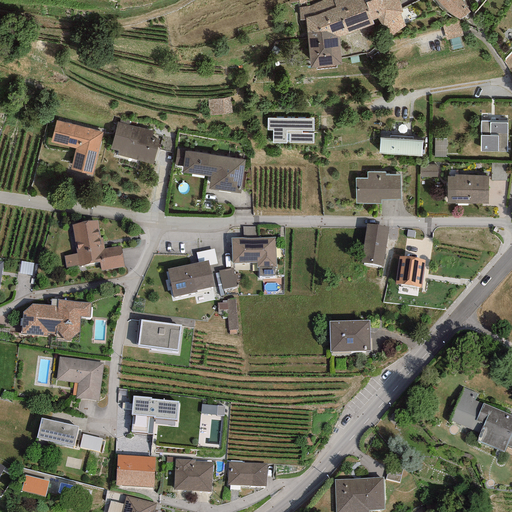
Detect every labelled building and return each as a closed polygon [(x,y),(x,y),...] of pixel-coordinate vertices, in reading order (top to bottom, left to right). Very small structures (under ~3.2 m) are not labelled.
[(300,21),(306,20),(306,17),(323,13),(336,8),(333,0),(323,0),(309,6),(299,8),(300,21)] [(333,0),(336,8),(338,7),(349,34),(373,24),(372,20),(366,3),(364,0),(333,0)] [(403,12),(398,0),(373,0),(366,3),(372,20),(377,19),(382,25),(391,36),(405,26),(401,13),(403,12)] [(460,19),(470,12),(459,0),(437,0),(450,14),(460,19)] [(336,8),(323,13),(332,34),(340,37),(349,34),(338,7),(336,8)] [(310,68),(342,65),(340,37),(332,34),(323,13),(306,17),(306,20),(310,68)] [(458,21),(443,26),(445,35),(447,40),(463,36),(461,31),(458,21)] [(230,98),(208,100),(209,116),(232,113),(230,98)] [(273,130),(273,143),(313,144),(314,119),(267,118),(267,130),(273,130)] [(56,120),(50,142),(75,149),(70,170),(92,175),(103,132),(56,120)] [(490,121),(481,122),(481,152),(507,152),(508,123),(490,123),(490,121)] [(117,151),(116,155),(153,164),(159,139),(152,137),(153,131),(117,122),(110,149),(117,151)] [(422,141),(413,141),(413,137),(390,136),(390,139),(380,139),(379,153),(422,156),(422,141)] [(176,140),(162,137),(159,150),(173,153),(176,140)] [(446,139),(435,139),(434,157),(446,157),(446,139)] [(183,167),(185,151),(185,148),(177,147),(175,165),(183,167)] [(240,194),(245,160),(185,151),(183,167),(182,173),(210,177),(209,189),(240,194)] [(506,163),(491,163),(491,180),(506,180),(506,163)] [(438,165),(420,164),(420,177),(438,177),(438,165)] [(381,204),(381,200),(400,200),(400,175),(385,175),(385,172),(367,172),(367,179),(356,179),(356,204),(381,204)] [(447,176),(447,203),(488,204),(488,175),(454,175),(454,176),(447,176)] [(79,266),(99,263),(97,250),(104,249),(102,238),(101,238),(97,220),(71,225),(77,253),(64,256),(66,268),(79,265),(79,266)] [(389,227),(366,224),(362,263),(383,266),(389,227)] [(243,227),(243,238),(258,238),(258,227),(243,227)] [(243,238),(231,238),(232,263),(256,263),(256,268),(259,268),(259,276),(275,276),(274,267),(276,267),(276,237),(258,238),(243,238)] [(120,246),(104,249),(97,250),(99,263),(101,271),(124,267),(120,246)] [(214,249),(196,253),(198,262),(208,260),(209,266),(217,264),(214,249)] [(425,260),(399,256),(395,283),(421,287),(425,260)] [(198,262),(167,269),(173,297),(197,292),(196,290),(214,287),(209,266),(208,260),(198,262)] [(34,264),(21,261),(19,273),(31,276),(34,264)] [(233,268),(218,271),(222,290),(236,287),(233,268)] [(236,298),(227,299),(227,301),(222,301),(222,303),(217,303),(217,314),(227,313),(228,330),(237,330),(236,298)] [(23,313),(22,333),(47,336),(47,333),(56,334),(56,331),(58,331),(65,340),(69,341),(79,332),(80,317),(90,317),(90,303),(77,302),(57,299),(57,306),(32,304),(23,313)] [(181,325),(141,320),(137,346),(178,351),(181,325)] [(369,320),(329,322),(330,352),(370,351),(369,320)] [(103,362),(59,357),(56,380),(78,382),(76,398),(99,401),(103,362)] [(511,414),(483,403),(483,404),(474,400),(477,394),(462,387),(448,420),(480,433),(477,441),(504,452),(506,446),(511,448),(511,414)] [(151,397),(133,396),(131,414),(133,415),(131,431),(147,433),(147,434),(152,434),(153,418),(177,420),(178,401),(151,399),(151,397)] [(202,404),(201,413),(223,416),(224,406),(202,404)] [(78,427),(41,418),(36,438),(73,447),(78,427)] [(102,439),(82,434),(79,447),(99,452),(102,439)] [(155,458),(117,456),(115,486),(153,488),(155,458)] [(195,460),(175,459),(173,490),(211,492),(213,462),(195,461),(195,460)] [(267,464),(229,462),(227,485),(265,487),(267,464)] [(403,470),(389,467),(386,480),(399,483),(403,470)] [(49,481),(25,475),(21,491),(45,497),(49,481)] [(334,479),(335,511),(369,511),(369,510),(384,510),(383,477),(334,479)] [(156,504),(126,496),(124,505),(121,511),(157,511),(158,511),(154,510),(156,504)] [(121,511),(124,505),(110,501),(107,511),(121,511)]
